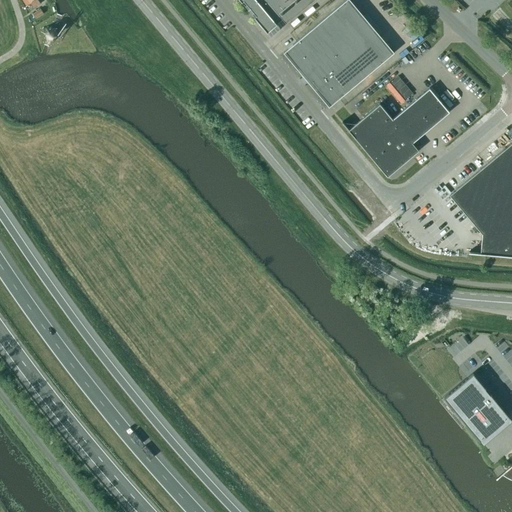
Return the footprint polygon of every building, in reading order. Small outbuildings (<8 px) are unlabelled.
[(37,0),(22,0),(29,10),(40,3),(37,0)] [(239,0),(248,10),(259,0),(239,0)] [(314,0),(259,0),(248,10),(267,33),(282,20),(286,24),(314,0)] [(329,107),(394,52),(350,0),(345,0),(283,52),(329,107)] [(33,14),(36,18),(43,14),(40,9),(33,14)] [(56,29),(52,28),(51,27),(46,29),(44,34),(46,38),(51,40),(56,38),(58,33),(56,29)] [(398,72),(390,79),(406,97),(415,90),(398,72)] [(343,122),(342,122),(387,176),(418,150),(412,142),(448,111),(429,88),(392,119),(379,104),(349,129),(343,122)] [(511,142),(449,195),(482,234),(480,253),(468,252),(468,253),(511,256),(511,142)] [(472,373),(444,396),(480,441),(509,416),(490,394),(485,388),(472,373)] [(511,465),(496,479),(502,475),(504,476),(506,477),(509,479),(511,480),(511,465)]
